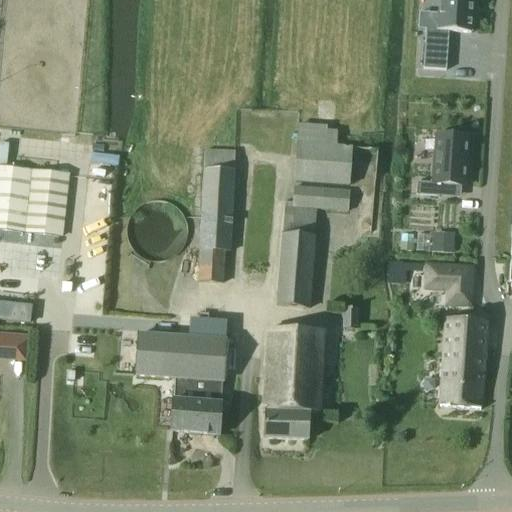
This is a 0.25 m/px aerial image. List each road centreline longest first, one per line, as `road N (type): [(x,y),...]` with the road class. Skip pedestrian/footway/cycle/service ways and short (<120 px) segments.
road 1 (residential): [(489,504),(503,312),(511,312)]
road 2 (tertiary): [(298,511),(489,504)]
